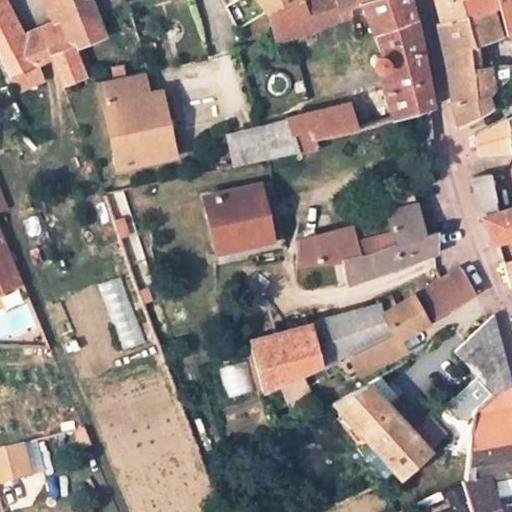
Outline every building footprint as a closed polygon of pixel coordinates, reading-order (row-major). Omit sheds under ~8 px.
[(34,64),(20,35),(2,0),(0,0),(0,65),(5,76),(9,74),(31,65),(34,64)] [(52,0),(60,19),(72,47),(102,36),(88,0),(52,0)] [(256,0),(266,12),(295,0),(256,0)] [(295,0),(266,12),(274,38),(286,36),(298,33),(309,28),(311,28),(301,0),(295,0)] [(334,0),(301,0),(311,28),(340,17),(334,0)] [(348,5),(358,1),(361,0),(334,0),(340,17),(351,13),(348,5)] [(361,0),(358,1),(369,30),(410,16),(406,0),(361,0)] [(434,0),(441,22),(464,16),(486,11),(483,0),(434,0)] [(483,0),(486,11),(494,9),(497,8),(494,0),(483,0)] [(511,0),(494,0),(497,8),(504,35),(511,34),(511,0)] [(500,36),(494,9),(486,11),(464,16),(471,46),(483,42),(500,36)] [(369,30),(378,53),(382,54),(385,56),(386,60),(386,64),(385,67),(383,69),(387,83),(379,85),(390,119),(429,106),(419,53),(414,27),(410,16),(369,30)] [(489,66),(472,66),(470,52),(469,46),(471,46),(464,16),(441,22),(436,23),(443,52),(452,109),(458,126),(490,109),(486,95),(494,88),(489,66)] [(72,47),(60,19),(20,35),(34,64),(51,57),(72,47)] [(72,47),(51,57),(60,83),(83,75),(72,47)] [(382,54),(378,53),(374,53),(371,55),(369,59),(369,63),(370,66),(375,71),(383,69),(385,67),(386,64),(386,60),(385,56),(382,54)] [(502,64),(505,80),(511,74),(511,66),(511,62),(502,64)] [(17,91),(38,82),(31,65),(9,74),(17,91)] [(383,69),(375,71),(379,85),(387,83),(383,69)] [(145,92),(140,71),(98,81),(117,166),(172,154),(157,90),(145,92)] [(314,138),(316,142),(356,129),(348,103),(285,119),(290,134),(306,130),(308,139),(314,138)] [(510,149),(505,118),(474,136),(476,143),(477,151),(485,150),(510,149)] [(269,157),(295,152),(290,134),(285,119),(259,125),(269,157)] [(230,132),(236,164),(269,157),(259,125),(230,132)] [(308,139),(306,130),(290,134),(295,152),(317,146),(316,142),(314,138),(308,139)] [(497,210),(489,172),(471,176),(475,193),(480,215),(497,210)] [(270,238),(257,184),(202,196),(216,252),(270,238)] [(346,282),(433,252),(433,231),(427,205),(417,208),(413,192),(382,200),(385,217),(391,243),(341,259),(346,282)] [(489,240),(490,241),(511,235),(511,206),(497,210),(480,215),(489,240)] [(295,239),(288,263),(341,259),(391,243),(385,217),(295,239)] [(0,292),(21,284),(0,232),(0,292)] [(509,286),(511,287),(511,260),(502,264),(509,286)] [(413,294),(411,295),(425,322),(474,294),(459,268),(413,294)] [(400,292),(403,299),(411,295),(413,294),(410,287),(400,292)] [(425,322),(411,295),(403,299),(380,312),(392,331),(357,347),(366,366),(398,351),(396,338),(425,322)] [(338,356),(357,347),(392,331),(380,312),(378,303),(327,317),(338,356)] [(489,393),(509,383),(499,344),(492,315),(452,350),(475,376),(489,393)] [(261,392),(278,384),(297,375),(338,356),(327,317),(248,338),(250,348),(261,392)] [(297,375),(278,384),(294,412),(312,403),(297,375)] [(448,432),(471,410),(489,393),(475,376),(433,415),(448,432)] [(377,378),(367,383),(387,405),(395,397),(377,378)] [(387,405),(367,383),(331,403),(398,476),(427,449),(387,405)] [(511,402),(471,410),(466,450),(511,442),(511,402)] [(33,442),(19,445),(28,476),(42,472),(33,442)] [(511,442),(466,450),(462,480),(460,481),(469,511),(498,511),(488,476),(492,475),(511,471),(511,442)] [(19,445),(5,449),(12,480),(28,476),(19,445)] [(5,449),(0,450),(0,483),(12,480),(5,449)] [(511,471),(492,475),(493,480),(511,476),(511,471)]
